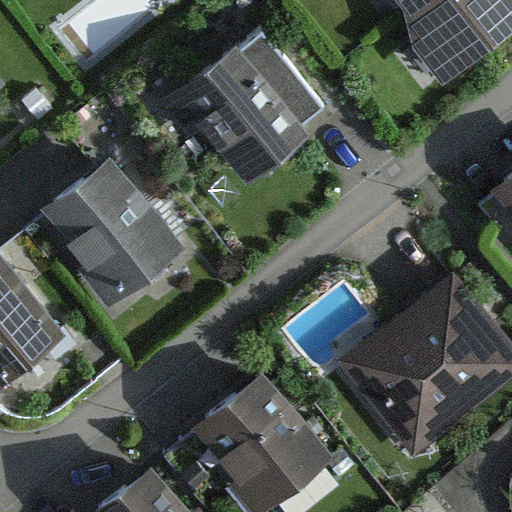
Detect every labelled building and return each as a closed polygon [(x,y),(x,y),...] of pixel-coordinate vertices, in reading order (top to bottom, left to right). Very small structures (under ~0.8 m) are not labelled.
[(407,0),(409,12),(424,0),(407,0)] [(511,0),(424,0),(409,12),(411,28),(442,66),(511,10),(511,0)] [(324,124),(251,28),(174,86),(206,127),(218,118),(260,172),(324,124)] [(0,41),(0,79),(19,65),(0,41)] [(88,262),(117,301),(197,240),(124,144),(56,196),(100,253),(88,262)] [(511,192),(511,170),(502,179),(511,192)] [(0,378),(68,325),(0,239),(0,378)] [(424,448),(511,380),(511,319),(467,261),(349,352),(424,448)] [(341,447),(274,360),(201,416),(268,503),(341,447)] [(200,511),(154,450),(86,502),(93,511),(200,511)]
